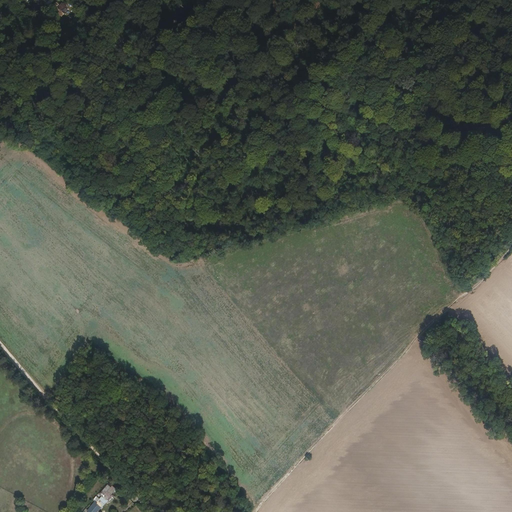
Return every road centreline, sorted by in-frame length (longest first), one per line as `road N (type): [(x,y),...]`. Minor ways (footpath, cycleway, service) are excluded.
road 1 (track): [(257,511),(511,245)]
road 2 (track): [(0,343),(149,511)]
